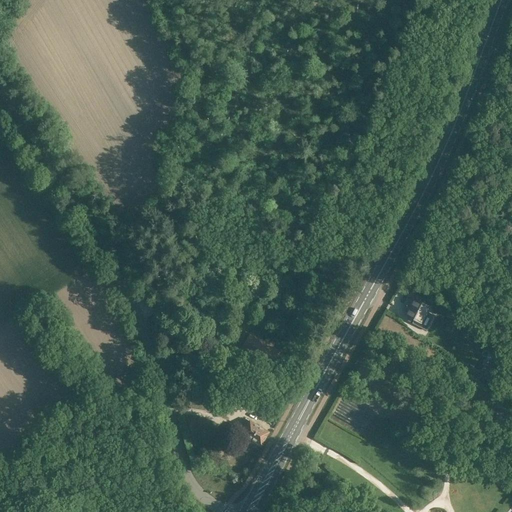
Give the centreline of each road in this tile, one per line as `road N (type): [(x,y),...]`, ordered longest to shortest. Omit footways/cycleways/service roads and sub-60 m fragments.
road 1 (secondary): [(249,511),(422,207),(504,0)]
road 2 (track): [(387,54),(371,116),(247,179),(192,83),(171,146),(182,228),(154,308),(133,310)]
road 3 (unclassified): [(223,511),(187,479),(112,265),(0,91)]
road 4 (track): [(266,376),(154,308)]
